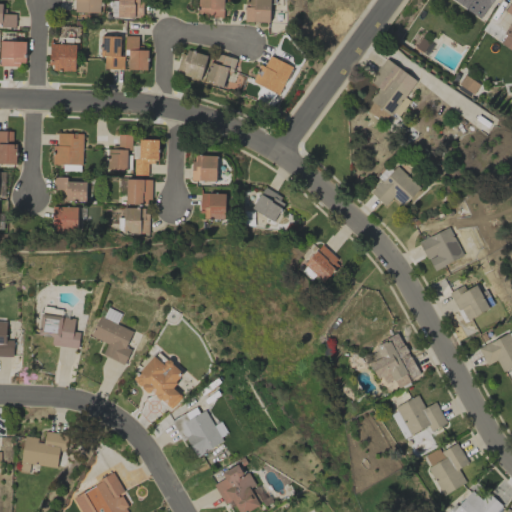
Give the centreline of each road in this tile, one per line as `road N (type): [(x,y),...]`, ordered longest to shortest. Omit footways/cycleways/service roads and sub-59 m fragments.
road 1 (residential): [(0,101),(160,107),(220,123),(284,156),(386,245),(495,447),(511,461)]
road 2 (residential): [(0,393),(65,399),(126,426),(178,511)]
road 3 (residential): [(391,0),(284,156)]
road 4 (residential): [(160,107),(161,32),(246,42)]
